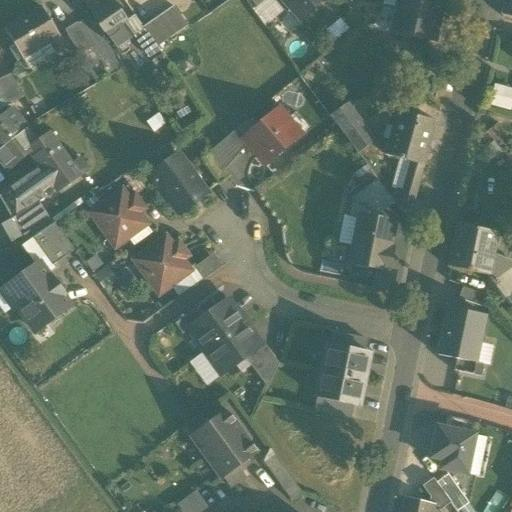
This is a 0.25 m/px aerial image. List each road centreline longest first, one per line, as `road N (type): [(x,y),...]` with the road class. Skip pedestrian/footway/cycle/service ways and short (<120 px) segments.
road 1 (tertiary): [(414,321),(480,0)]
road 2 (residential): [(414,321),(289,299),(226,225)]
road 3 (tertiary): [(375,511),(402,392)]
